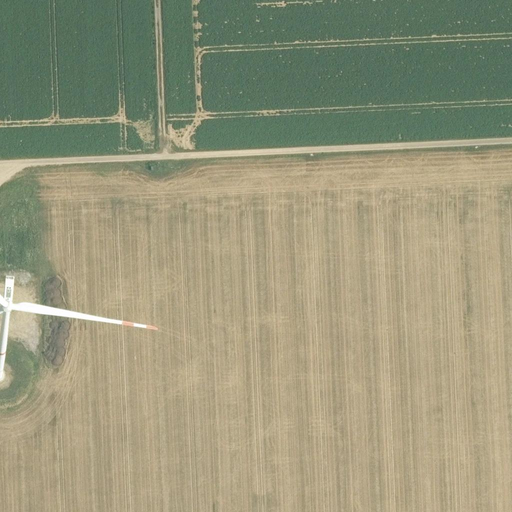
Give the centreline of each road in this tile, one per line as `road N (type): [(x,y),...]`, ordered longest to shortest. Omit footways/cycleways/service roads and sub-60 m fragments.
road 1 (track): [(0,165),(511,142)]
road 2 (track): [(164,158),(157,0)]
